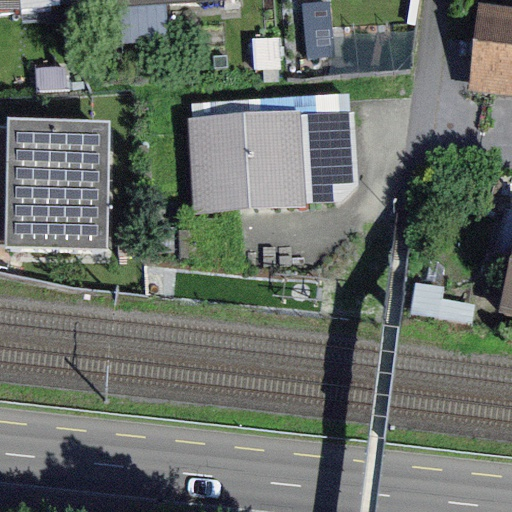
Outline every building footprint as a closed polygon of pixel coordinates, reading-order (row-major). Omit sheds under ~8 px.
[(250,0),(0,0),(0,24),(251,5),(250,0)] [(511,13),(491,11),(479,96),(511,99),(511,13)] [(311,120),(203,125),(207,217),(315,212),(311,120)] [(119,137),(19,135),(16,262),(116,264),(119,137)] [(511,273),(502,310),(511,312),(511,273)]
